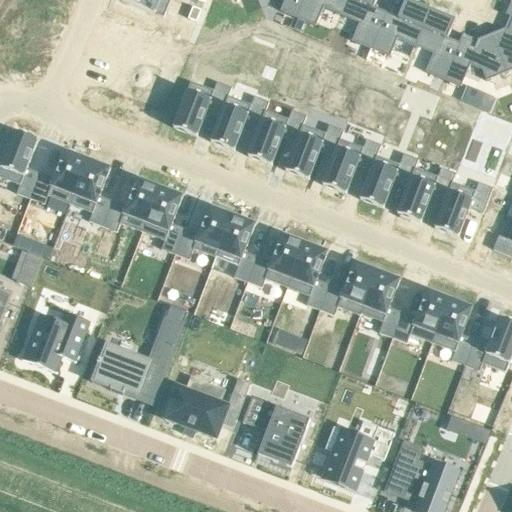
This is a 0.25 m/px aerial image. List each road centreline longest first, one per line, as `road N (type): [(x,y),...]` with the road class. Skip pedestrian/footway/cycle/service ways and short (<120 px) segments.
road 1 (residential): [(0,383),(324,511),(488,511),(511,457)]
road 2 (residential): [(511,291),(51,105),(2,90),(0,96)]
